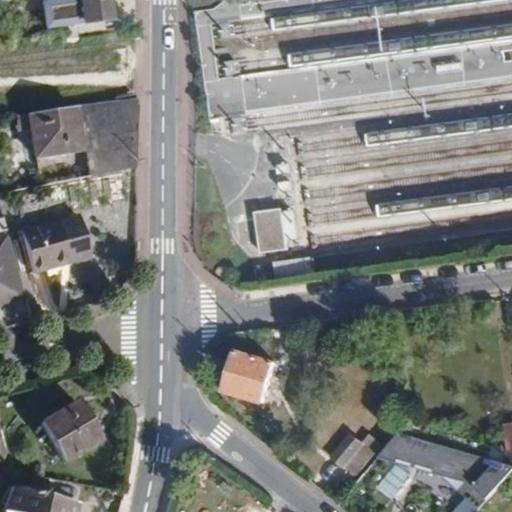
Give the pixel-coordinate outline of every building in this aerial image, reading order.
[(77,0),(78,3),(73,4),(42,8),(45,31),(77,27),(81,26),(110,23),(106,0),(77,0)] [(249,17),(271,16),(271,3),(248,4),(249,17)] [(135,170),(135,123),(135,107),(131,99),(71,107),(72,111),(79,153),(87,179),(135,170)] [(79,153),(72,111),(26,117),(33,160),(79,153)] [(291,174),(290,164),(277,165),(278,175),(291,174)] [(293,192),(292,182),(279,183),(280,193),(293,192)] [(297,240),(293,211),(281,213),(281,209),(255,212),(260,252),(286,250),(285,241),(297,240)] [(86,254),(77,218),(17,234),(28,278),(59,270),(58,262),(86,254)] [(0,306),(22,300),(4,237),(0,237),(0,306)] [(59,270),(88,262),(86,254),(58,262),(59,270)] [(313,274),(311,258),(275,262),(276,279),(313,274)] [(264,405),(276,363),(236,351),(224,393),(264,405)] [(97,443),(76,404),(39,425),(62,464),(97,443)] [(344,470),(364,446),(353,435),(331,458),(344,470)] [(511,465),(400,435),(385,451),(381,456),(480,482),(467,497),(480,510),(511,474),(511,465)] [(381,456),(385,451),(371,439),(364,446),(344,470),(358,482),(381,456)] [(75,511),(78,500),(10,485),(5,507),(26,511),(75,511)]
